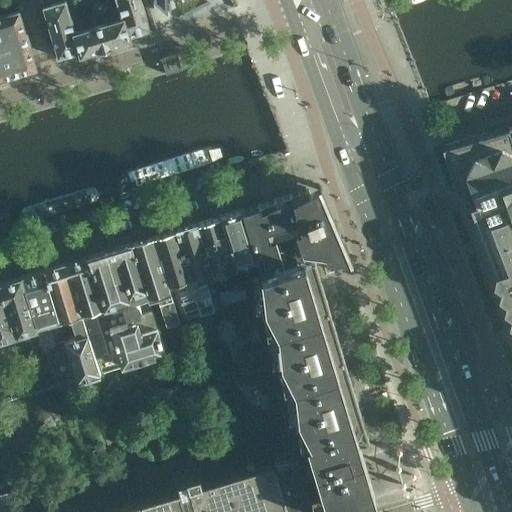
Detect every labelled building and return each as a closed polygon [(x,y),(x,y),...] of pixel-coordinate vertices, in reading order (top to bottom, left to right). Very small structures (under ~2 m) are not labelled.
[(130,40),(129,37),(129,36),(130,35),(148,29),(148,30),(150,29),(141,0),(116,0),(122,18),(74,32),(65,1),(42,8),(57,58),(60,57),(59,56),(77,51),(78,51),(79,51),(79,52),(79,53),(80,55),(85,53),(100,48),(102,50),(102,49),(109,47),(112,47),(111,45),(125,41),(130,40)] [(155,0),(167,8),(166,0),(155,0)] [(0,78),(35,67),(28,43),(29,43),(26,33),(25,33),(18,11),(0,16),(0,78)] [(182,69),(177,53),(161,58),(166,74),(182,69)] [(511,124),(442,146),(458,191),(465,189),(486,243),(511,311),(511,124)] [(126,195),(228,164),(230,163),(231,162),(232,161),(232,159),(233,158),(233,156),(233,155),(233,153),(232,151),(231,150),(230,149),(229,148),(227,147),(226,147),(224,147),(222,147),(121,178),(119,180),(118,181),(117,183),(116,185),(115,187),(114,189),(116,191),(118,192),(120,193),(122,194),(124,194),(126,195)] [(364,425),(325,296),(314,259),(313,257),(310,258),(309,255),(349,260),(349,261),(352,260),(320,185),(317,186),(318,188),(309,192),(308,189),(307,190),(307,189),(243,208),(243,209),(241,210),(256,257),(257,256),(262,273),(260,273),(260,274),(252,277),(252,276),(251,276),(307,462),(309,461),(315,482),(318,481),(326,509),(327,509),(327,511),(332,511),(376,499),(374,495),(375,494),(355,428),(364,425)] [(19,217),(19,219),(20,220),(21,223),(23,226),(25,227),(27,228),(30,227),(85,211),(88,210),(91,208),(93,207),(95,205),(96,203),(98,201),(99,198),(100,196),(95,193),(93,192),(91,192),(88,191),(85,191),(83,191),(80,192),(24,208),(22,210),(20,212),(19,213),(19,217)] [(256,257),(241,210),(241,209),(197,222),(215,280),(237,274),(234,264),(256,257)] [(0,234),(14,230),(8,211),(0,214),(0,234)] [(261,428),(223,305),(215,280),(197,222),(153,235),(167,283),(184,278),(186,285),(181,287),(180,289),(187,313),(199,309),(235,425),(238,435),(261,428)] [(167,283),(153,235),(131,242),(147,294),(157,291),(167,323),(179,320),(167,283)] [(164,349),(147,294),(131,242),(88,255),(102,303),(121,363),(164,349)] [(91,306),(102,303),(88,255),(66,262),(94,354),(104,351),(91,306)] [(94,354),(66,262),(44,269),(77,379),(99,372),(94,354)] [(77,379),(44,269),(22,276),(43,345),(55,386),(77,379)] [(43,345),(22,276),(0,283),(15,332),(26,328),(32,348),(43,345)] [(0,336),(15,332),(0,283),(0,336)] [(34,392),(30,382),(8,388),(12,399),(34,392)] [(238,435),(235,425),(213,431),(217,442),(238,435)] [(217,442),(213,431),(191,438),(194,448),(217,442)] [(151,461),(194,448),(191,438),(148,451),(151,461)] [(313,511),(299,464),(297,456),(272,464),(275,472),(286,511),(313,511)] [(195,511),(191,497),(189,489),(180,492),(171,464),(133,475),(141,503),(143,511),(195,511)] [(107,475),(104,465),(82,472),(85,482),(107,475)] [(286,511),(275,472),(247,480),(256,511),(286,511)] [(256,511),(247,480),(219,489),(226,511),(256,511)] [(226,511),(219,489),(191,497),(195,511),(226,511)] [(0,507),(20,501),(17,490),(0,495),(0,507)] [(143,511),(141,503),(123,509),(123,511),(143,511)]
